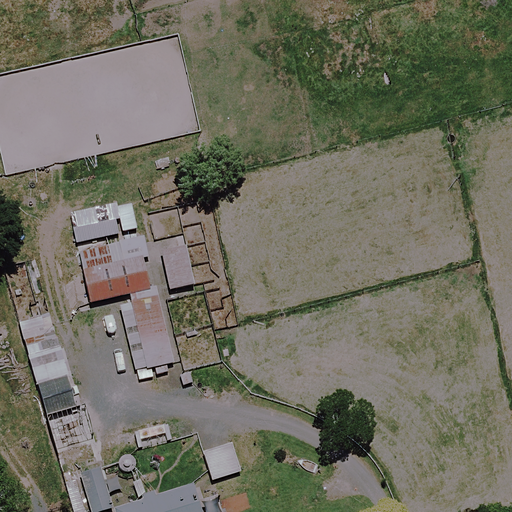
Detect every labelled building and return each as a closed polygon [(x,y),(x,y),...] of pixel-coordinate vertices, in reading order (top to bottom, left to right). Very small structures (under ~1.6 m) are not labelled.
[(152,283),(142,240),(78,254),(89,307),(129,298),(145,372),(174,366),(156,282),(152,283)] [(193,288),(187,254),(161,259),(168,293),(193,288)] [(48,316),(18,324),(26,355),(56,347),(48,316)] [(129,436),(134,455),(180,442),(175,423),(129,436)] [(243,492),(228,447),(202,456),(217,501),(243,492)] [(104,485),(100,470),(62,481),(70,511),(112,511),(114,511),(113,511),(200,511),(194,488),(120,508),(113,483),(104,485)]
